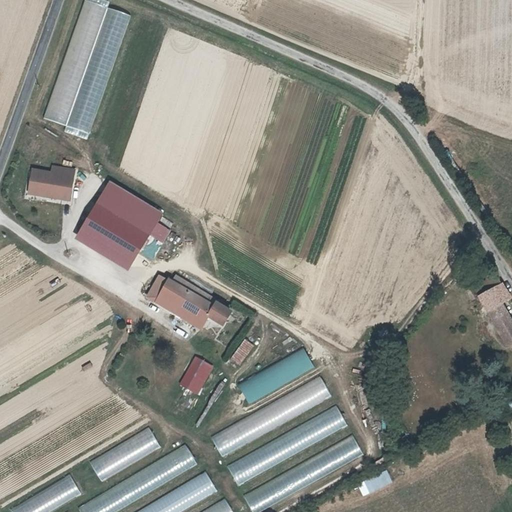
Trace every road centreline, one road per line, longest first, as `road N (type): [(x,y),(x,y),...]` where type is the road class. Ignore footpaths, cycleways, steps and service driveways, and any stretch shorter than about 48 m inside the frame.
road 1 (unclassified): [(166,0),(389,103),(511,281)]
road 2 (track): [(0,219),(122,295),(142,270),(185,270),(312,342)]
road 3 (tertiary): [(57,0),(0,166)]
